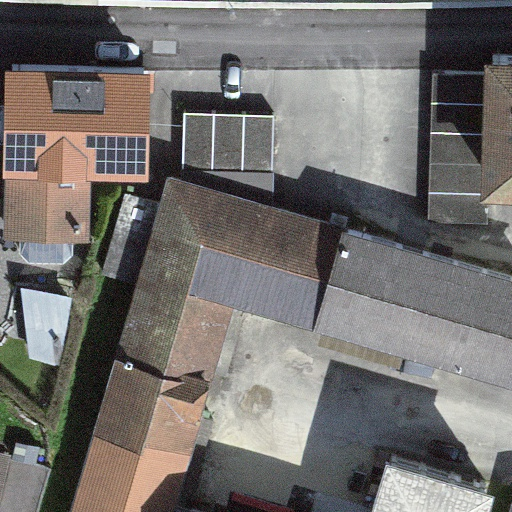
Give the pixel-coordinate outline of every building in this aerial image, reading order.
[(154,64),(1,69),(6,239),(93,236),(91,173),(158,170),(154,64)] [(274,115),(188,113),(186,170),(276,173),(274,115)] [(123,336),(228,367),(252,296),(309,313),(338,216),(186,170),(176,167),(123,336)] [(511,268),(338,216),(309,313),(511,374),(511,268)] [(185,511),(228,367),(123,336),(70,511),(185,511)] [(0,511),(11,511),(25,454),(0,447),(0,511)] [(490,511),(502,476),(421,450),(401,511),(264,511),(207,494),(200,511),(490,511)] [(511,511),(511,478),(502,476),(490,511),(511,511)]
